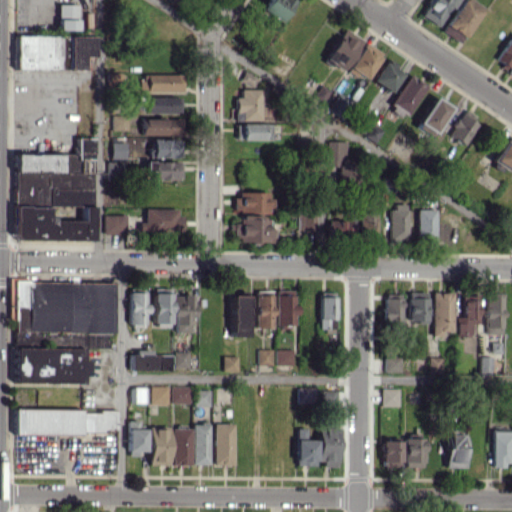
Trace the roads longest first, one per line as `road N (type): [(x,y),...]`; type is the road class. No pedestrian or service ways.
road 1 (residential): [(511,267),(0,261)]
road 2 (residential): [(0,494),(511,498)]
road 3 (residential): [(358,266),(357,511)]
road 4 (residential): [(209,37),(208,263)]
road 5 (residential): [(351,0),(511,107)]
